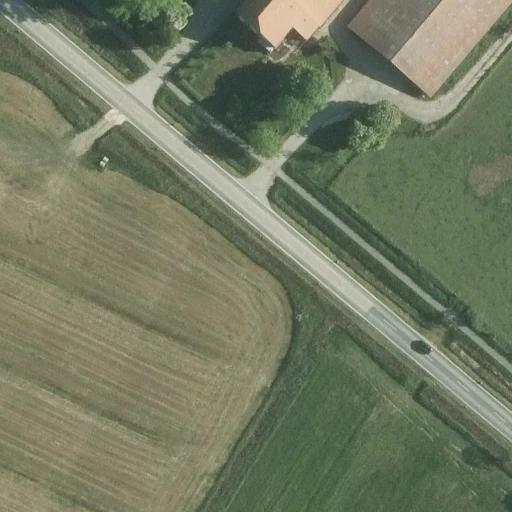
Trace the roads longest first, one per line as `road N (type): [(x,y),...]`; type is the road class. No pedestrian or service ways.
road 1 (tertiary): [(511,427),(6,0)]
road 2 (track): [(208,0),(200,32),(130,105)]
